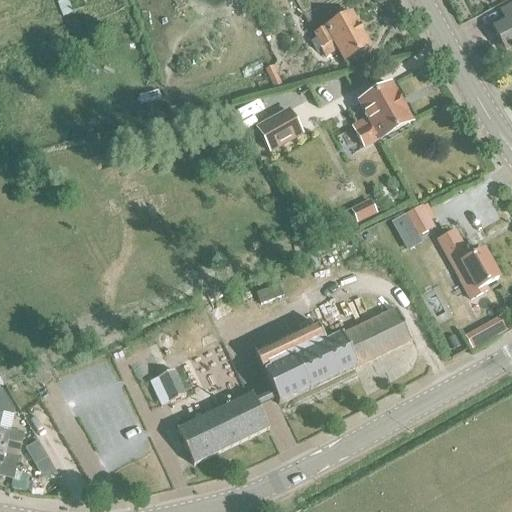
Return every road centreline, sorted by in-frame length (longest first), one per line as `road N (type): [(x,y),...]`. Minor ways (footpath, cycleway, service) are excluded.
road 1 (residential): [(193,511),(274,485),(511,356)]
road 2 (tertiary): [(511,152),(419,0)]
